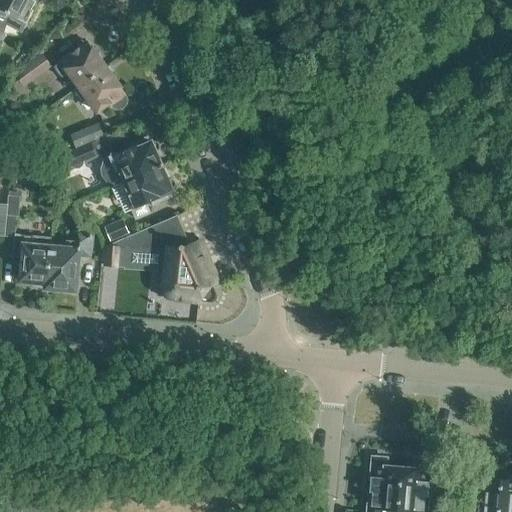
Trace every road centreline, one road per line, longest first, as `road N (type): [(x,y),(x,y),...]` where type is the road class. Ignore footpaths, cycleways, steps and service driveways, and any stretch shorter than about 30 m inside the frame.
road 1 (residential): [(301,355),(268,253),(161,0)]
road 2 (residential): [(301,355),(0,328)]
road 3 (residential): [(511,376),(349,356)]
road 4 (residential): [(328,511),(349,356)]
